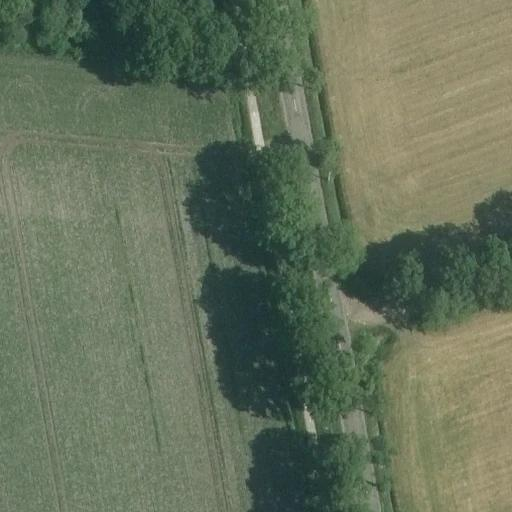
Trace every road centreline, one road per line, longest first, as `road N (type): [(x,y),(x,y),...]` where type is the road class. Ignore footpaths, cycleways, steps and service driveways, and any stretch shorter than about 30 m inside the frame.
road 1 (tertiary): [(370,511),(276,0)]
road 2 (track): [(335,318),(452,299),(511,277)]
